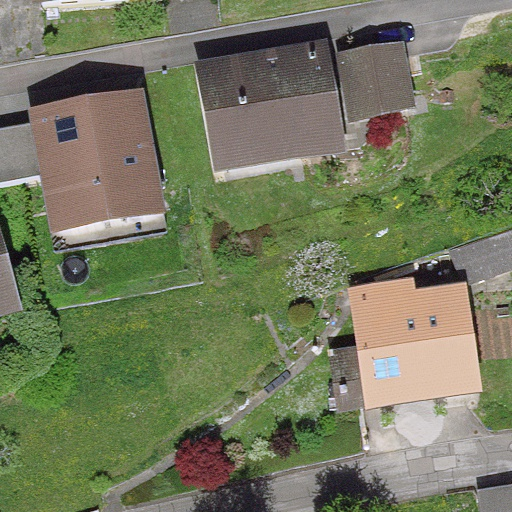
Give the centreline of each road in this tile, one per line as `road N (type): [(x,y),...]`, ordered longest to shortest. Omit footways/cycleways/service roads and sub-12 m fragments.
road 1 (residential): [(460,0),(0,82)]
road 2 (residential): [(511,457),(416,469),(224,511)]
